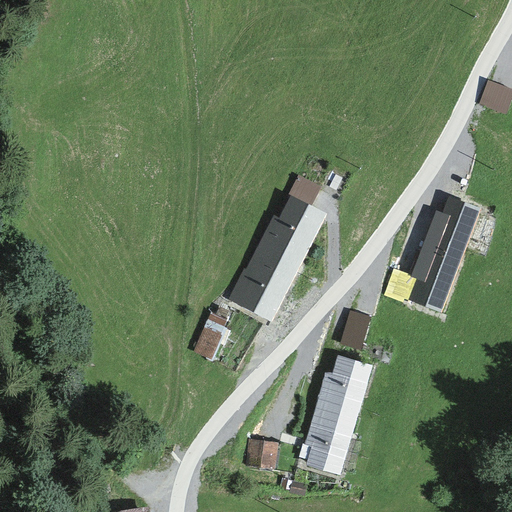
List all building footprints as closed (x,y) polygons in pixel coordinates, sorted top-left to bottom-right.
[(485,154),(480,174),(502,180),(508,160),(485,154)] [(447,182),(411,279),(443,291),(480,194),(447,182)] [(291,201),(237,304),(269,321),(323,217),(291,201)] [(341,360),(311,466),(341,474),(371,368),(341,360)] [(277,430),(252,429),(251,455),(276,455),(277,430)]
